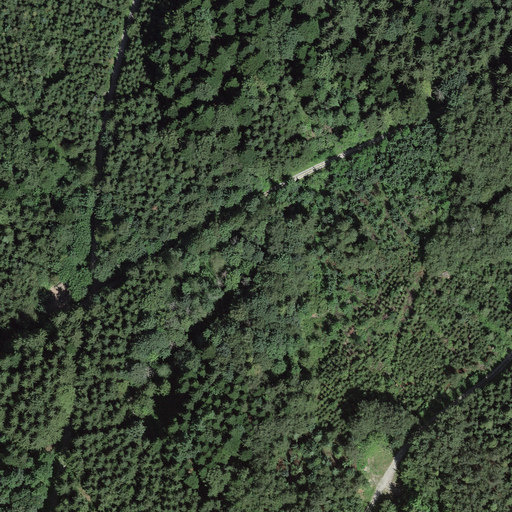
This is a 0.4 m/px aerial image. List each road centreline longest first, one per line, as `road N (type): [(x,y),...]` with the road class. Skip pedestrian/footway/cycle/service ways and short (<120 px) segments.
road 1 (track): [(0,358),(190,237),(339,154),(434,115),(474,88),(511,42)]
road 2 (track): [(135,0),(103,108),(91,302),(50,511)]
road 3 (track): [(511,353),(416,434),(367,511)]
